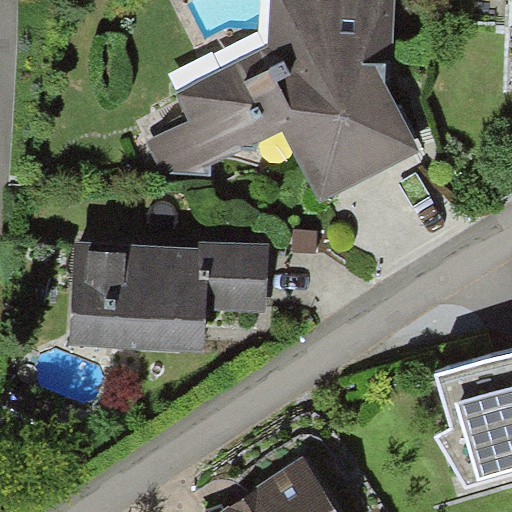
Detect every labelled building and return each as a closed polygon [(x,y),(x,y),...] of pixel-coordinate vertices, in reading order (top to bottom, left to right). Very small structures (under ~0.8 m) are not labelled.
[(272,0),(266,52),(140,120),(163,172),(208,176),(210,166),(232,157),(262,167),(262,146),(283,135),(323,204),(421,155),(388,90),(388,68),(396,57),(398,0),(272,0)] [(149,250),(76,246),(72,353),(204,358),(206,309),(269,311),(271,247),(197,245),(199,252),(149,250)] [(511,358),(438,378),(455,433),(438,443),(468,491),(511,477),(511,358)] [(56,401),(10,385),(0,413),(0,419),(44,434),(56,401)] [(341,511),(298,446),(197,511),(341,511)]
